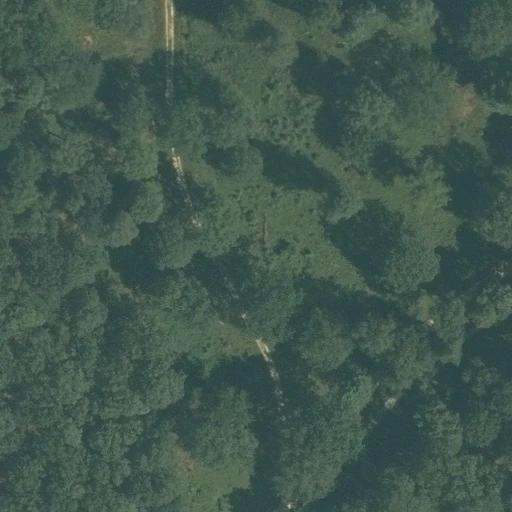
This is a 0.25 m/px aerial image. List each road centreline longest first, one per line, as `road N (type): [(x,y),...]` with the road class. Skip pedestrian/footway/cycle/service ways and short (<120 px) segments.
road 1 (track): [(511,265),(400,351),(289,494)]
road 2 (unknown): [(511,449),(392,511)]
